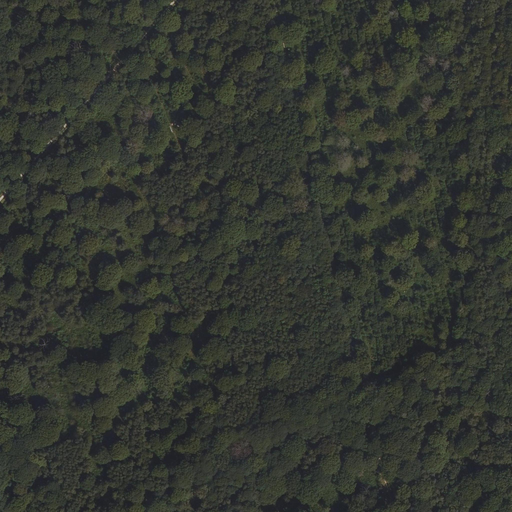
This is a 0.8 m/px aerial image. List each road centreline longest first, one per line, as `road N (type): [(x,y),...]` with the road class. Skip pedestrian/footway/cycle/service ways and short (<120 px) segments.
road 1 (track): [(362,399),(268,0)]
road 2 (track): [(0,200),(175,0)]
